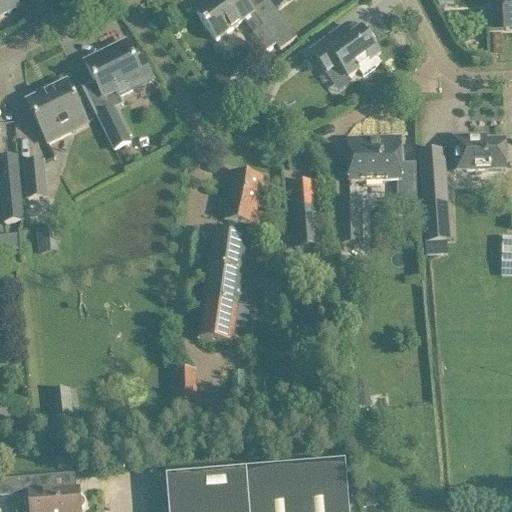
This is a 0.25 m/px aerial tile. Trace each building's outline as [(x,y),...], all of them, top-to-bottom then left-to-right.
[(0,0),(0,19),(20,9),(15,0),(0,0)] [(254,14),(244,0),(215,0),(196,15),(216,42),(254,14)] [(312,0),(309,3),(318,14),(334,0),(312,0)] [(511,0),(503,0),(505,31),(511,30),(511,0)] [(275,9),(258,21),(281,51),(297,39),(275,9)] [(337,32),(310,52),(327,75),(338,67),(348,80),(359,72),(363,78),(382,64),(377,59),(380,56),(371,43),(375,40),(366,29),(362,32),(362,31),(345,43),(337,32)] [(126,44),(85,64),(94,83),(95,84),(96,83),(105,100),(107,98),(109,102),(118,98),(133,91),(130,86),(151,75),(141,58),(134,61),(126,44)] [(280,97),(282,83),(263,80),(261,95),(280,97)] [(67,84),(27,104),(44,138),(69,126),(73,133),(88,125),(84,118),(85,118),(67,84)] [(114,109),(98,117),(114,151),(131,143),(114,109)] [(506,171),(505,163),(505,143),(481,144),(481,138),(452,139),(453,173),(506,171)] [(348,142),(349,188),(402,187),(400,140),(348,142)] [(447,151),(419,153),(422,193),(450,191),(447,151)] [(47,199),(43,163),(25,165),(28,201),(47,199)] [(232,173),(224,222),(254,227),(263,179),(232,173)] [(5,225),(23,223),(18,179),(0,181),(5,225)] [(320,248),(315,184),(291,186),(296,250),(320,248)] [(334,204),(335,247),(363,247),(362,203),(334,204)] [(452,213),(424,215),(426,246),(454,244),(452,213)] [(29,217),(30,223),(45,221),(44,215),(29,217)] [(36,230),(38,255),(57,254),(55,228),(36,230)] [(198,342),(218,345),(232,347),(247,240),(213,235),(198,342)] [(0,251),(17,250),(16,236),(0,236),(0,251)] [(511,239),(503,239),(502,264),(511,264),(511,239)] [(180,370),(181,398),(194,397),(193,370),(180,370)] [(365,386),(348,387),(351,413),(367,411),(365,386)] [(69,390),(50,392),(51,409),(71,407),(69,390)] [(0,424),(25,422),(23,401),(0,403),(0,424)] [(249,511),(349,511),(346,465),(246,473),(249,511)] [(249,511),(246,473),(166,480),(168,511),(249,511)] [(53,478),(73,477),(73,475),(0,481),(0,498),(30,496),(30,511),(81,511),(85,508),(85,502),(80,498),(80,491),(54,493),(53,478)] [(364,509),(381,507),(380,489),(362,491),(364,509)]
